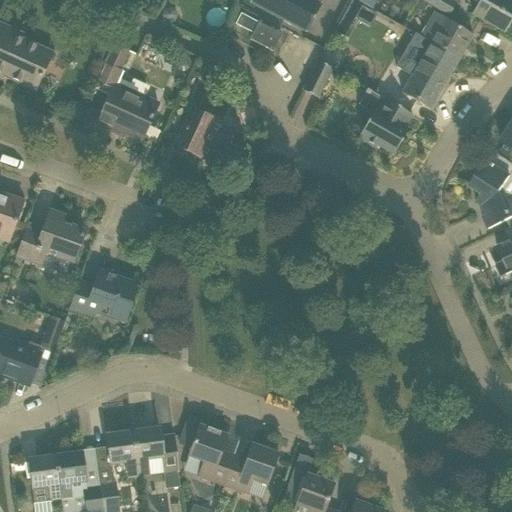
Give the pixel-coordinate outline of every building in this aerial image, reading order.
[(304,39),(319,11),(298,0),(252,0),(247,9),(304,39)] [(423,0),(449,15),(456,2),(452,0),(423,0)] [(511,14),(510,14),(511,10),(511,1),(509,0),(473,0),(479,3),(473,15),(503,32),(511,17),(511,14)] [(431,42),(460,58),(472,35),(434,13),(420,37),(431,43),(431,42)] [(272,52),(281,35),(241,14),(235,24),(253,34),(250,40),(272,52)] [(341,20),(335,31),(347,37),(353,27),(341,20)] [(0,74),(35,90),(51,54),(0,30),(0,74)] [(411,78),(402,93),(430,110),(460,58),(431,42),(431,43),(420,37),(400,72),(411,78)] [(117,78),(128,51),(129,50),(116,44),(103,72),(117,78)] [(332,70),(319,63),(317,62),(303,91),(318,98),(332,70)] [(115,84),(96,125),(114,133),(116,130),(141,141),(158,105),(115,84)] [(260,127),(248,98),(242,100),(244,106),(239,115),(243,125),(252,130),(260,127)] [(405,128),(412,116),(384,100),(377,112),(374,110),(358,139),(376,149),(377,146),(393,155),(408,129),(405,128)] [(187,119),(179,137),(180,137),(181,135),(184,137),(179,149),(204,161),(208,151),(222,157),(231,139),(217,132),(221,122),(196,111),(190,124),(187,122),(188,120),(187,119)] [(511,125),(501,143),(511,149),(511,125)] [(489,229),(506,220),(511,228),(511,227),(511,163),(498,154),(492,165),(485,161),(475,176),(469,186),(481,194),(476,202),(481,206),(482,205),(486,215),(483,216),(489,229)] [(0,229),(10,234),(23,201),(6,195),(4,199),(0,197),(0,229)] [(40,235),(25,229),(15,257),(42,266),(47,254),(73,264),(84,231),(62,223),(64,216),(49,211),(40,235)] [(511,227),(511,228),(505,231),(511,242),(498,248),(504,262),(498,265),(495,259),(494,260),(502,278),(511,273),(511,227)] [(94,287),(79,282),(69,310),(93,319),(98,305),(125,315),(123,322),(124,322),(137,285),(99,272),(94,287)] [(50,319),(39,350),(55,354),(64,324),(50,319)] [(28,386),(38,359),(40,353),(0,337),(0,376),(4,378),(4,375),(28,384),(27,386),(28,386)] [(188,417),(182,436),(178,445),(191,449),(188,458),(204,463),(199,477),(222,486),(232,461),(219,456),(227,435),(213,430),(214,426),(188,417)] [(178,473),(176,456),(173,436),(160,438),(159,429),(131,433),(137,476),(148,474),(146,460),(161,458),(163,475),(165,474),(167,490),(179,489),(178,473)] [(105,436),(108,464),(109,464),(109,465),(124,463),(126,477),(137,476),(131,433),(105,436)] [(267,487),(278,454),(251,444),(243,465),(232,461),(222,486),(248,495),(253,482),(267,487)] [(82,453),(54,457),(60,501),(83,498),(84,511),(101,511),(95,466),(84,468),(82,453)] [(34,504),(60,501),(54,457),(28,461),(34,504)] [(109,464),(108,464),(95,466),(101,511),(118,511),(115,483),(112,484),(109,465),(109,464)] [(307,476),(303,485),(295,508),(294,511),(295,511),(333,511),(324,509),(333,485),(307,476)] [(381,511),(355,502),(351,511),(381,511)]
